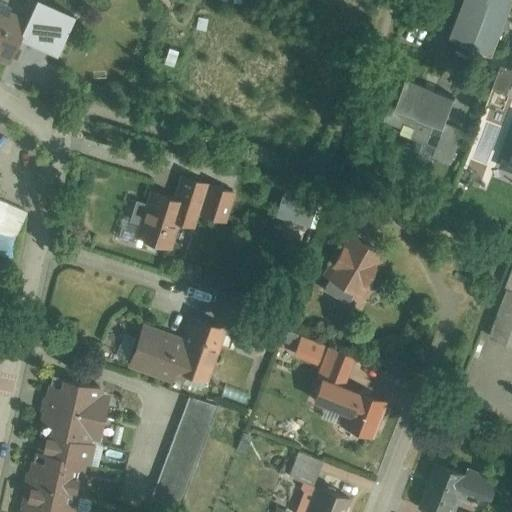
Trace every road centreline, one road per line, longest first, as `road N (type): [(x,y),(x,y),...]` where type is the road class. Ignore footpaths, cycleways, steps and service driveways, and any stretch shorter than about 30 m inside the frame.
road 1 (residential): [(511,414),(429,376),(377,511)]
road 2 (residential): [(32,291),(54,141),(0,99)]
road 3 (residential): [(0,418),(32,291)]
